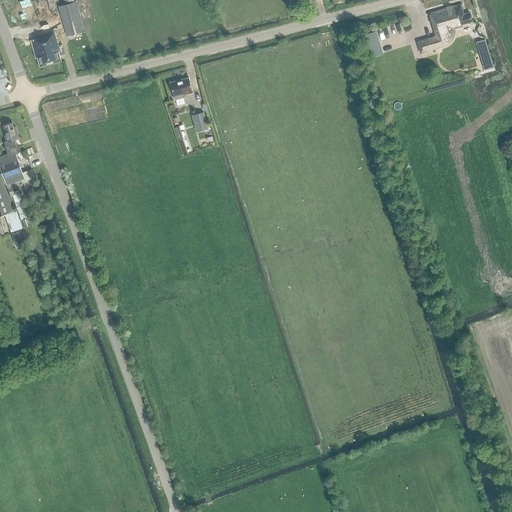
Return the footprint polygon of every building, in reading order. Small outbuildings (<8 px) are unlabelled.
[(64,24),(67,38),(84,33),(82,24),(76,4),(75,4),(68,6),(65,7),(60,8),(64,24)] [(430,13),(437,36),(417,42),(420,52),(440,46),(440,45),(443,44),(446,42),(449,39),(451,36),(451,33),(451,29),(461,27),(460,25),(472,22),(469,13),(463,14),(460,4),(430,13)] [(400,24),(392,26),(395,36),(403,34),(400,24)] [(37,58),(40,67),(60,61),(59,56),(64,54),(61,45),(57,46),(53,32),(38,36),(39,38),(31,41),(36,58),(37,58)] [(481,42),(487,68),(492,67),(486,41),(481,42)] [(170,83),(174,98),(174,100),(184,98),(184,95),(190,93),(192,93),(188,78),(170,83)] [(191,115),(196,132),(208,129),(204,112),(191,115)] [(3,126),(5,133),(4,134),(7,142),(5,143),(8,154),(0,156),(0,169),(5,185),(24,179),(16,155),(18,154),(14,140),(19,139),(15,127),(13,128),(12,123),(3,126)] [(179,126),(174,128),(178,140),(183,138),(179,126)] [(0,178),(0,216),(12,212),(0,178)]
